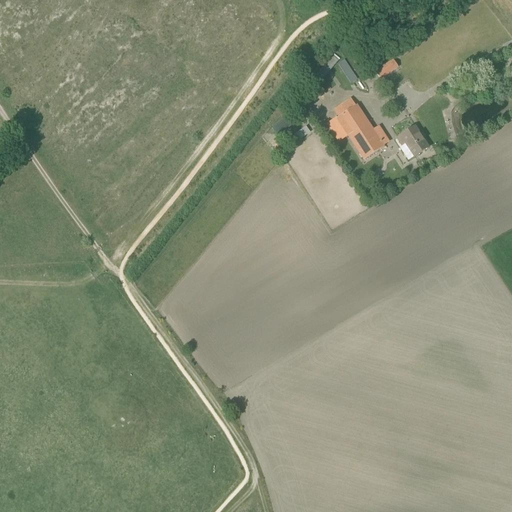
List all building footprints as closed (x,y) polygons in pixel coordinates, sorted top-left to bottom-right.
[(333,55),(318,72),(324,78),(340,61),(333,55)] [(351,83),(358,79),(345,59),(338,64),(351,83)] [(393,61),(376,73),(380,79),(397,67),(393,61)] [(306,95),(311,102),(323,94),(318,86),(306,95)] [(384,148),(383,147),(373,131),(356,106),(355,107),(351,100),(334,111),(339,118),(336,119),(327,125),(338,142),(348,136),(364,161),(384,148)] [(297,118),(304,113),(297,103),(290,107),(297,118)] [(288,116),(272,127),(278,136),(294,126),(288,116)] [(306,126),(293,136),(298,142),(311,132),(306,126)] [(408,161),(428,148),(415,127),(397,139),(402,146),(399,148),(408,161)] [(279,159),(290,150),(283,141),(272,150),(279,159)]
